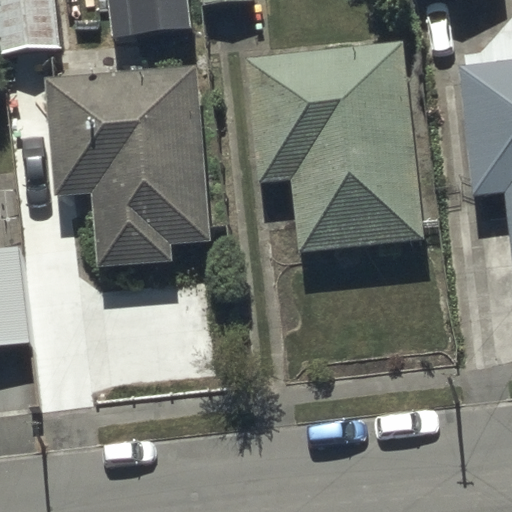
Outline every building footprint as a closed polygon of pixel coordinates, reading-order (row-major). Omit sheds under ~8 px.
[(0,0),(0,70),(60,65),(54,0),(0,0)] [(188,0),(114,0),(119,43),(193,34),(188,0)] [(201,0),(203,20),(250,16),(248,0),(201,0)] [(404,60),(247,76),(259,203),(293,200),(300,275),(424,263),(404,60)] [(511,67),(466,73),(480,201),(506,197),(511,248),(511,67)] [(200,89),(48,99),(54,216),(93,213),(98,286),(172,281),(171,265),(212,262),(200,89)] [(0,364),(33,361),(22,266),(0,268),(0,364)]
